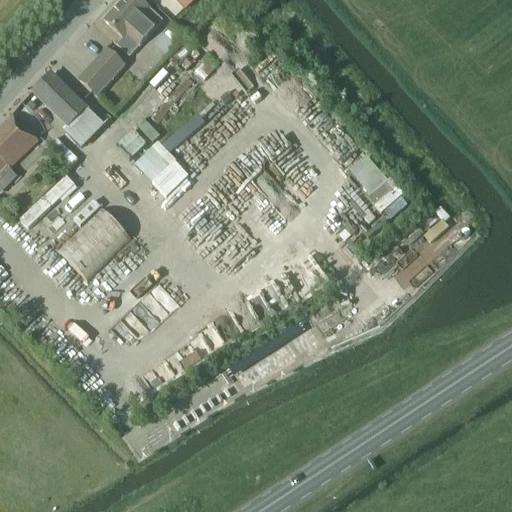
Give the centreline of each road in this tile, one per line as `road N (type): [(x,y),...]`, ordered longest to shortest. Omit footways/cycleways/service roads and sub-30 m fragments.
road 1 (primary): [(511,346),(261,511)]
road 2 (tertiary): [(0,100),(92,0)]
